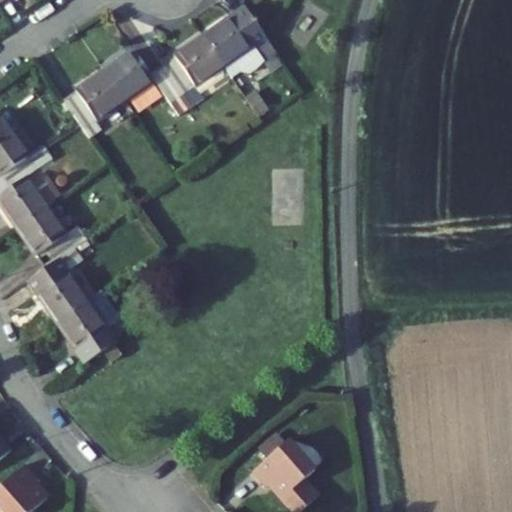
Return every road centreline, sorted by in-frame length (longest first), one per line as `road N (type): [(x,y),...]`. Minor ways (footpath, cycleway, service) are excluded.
road 1 (unclassified): [(370,0),(355,65),(349,168),(353,340),(380,511)]
road 2 (residential): [(0,334),(38,411),(129,511)]
